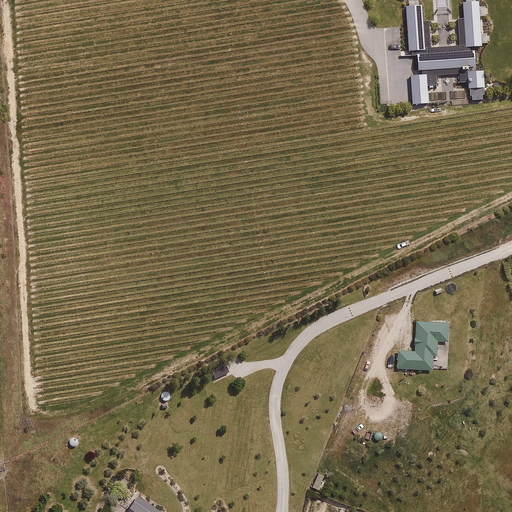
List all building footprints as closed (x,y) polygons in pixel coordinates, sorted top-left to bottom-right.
[(477,4),(458,5),(459,49),(478,49),(477,4)] [(417,8),(401,8),(402,53),(418,53),(417,8)] [(468,54),(412,56),(413,76),(461,74),(462,90),(479,90),(479,74),(469,74),(468,54)] [(422,78),(408,78),(409,107),(423,107),(422,78)] [(444,91),(433,92),(434,102),(444,102),(444,91)] [(436,340),(447,339),(447,320),(414,320),(414,349),(397,349),(398,371),(432,371),(432,368),(447,368),(447,346),(436,346),(436,340)] [(164,389),(163,389),(162,390),(161,391),(160,391),(160,392),(159,393),(159,394),(159,396),(159,397),(160,398),(160,399),(161,399),(162,400),(163,401),(164,401),(165,401),(166,401),(167,401),(168,400),(169,400),(170,399),(171,398),(171,397),(172,396),(172,395),(172,394),(172,393),(171,392),(171,391),(170,390),(169,390),(168,389),(167,389),(166,388),(165,388),(164,389)] [(162,511),(164,511),(138,493),(125,511),(162,511)]
